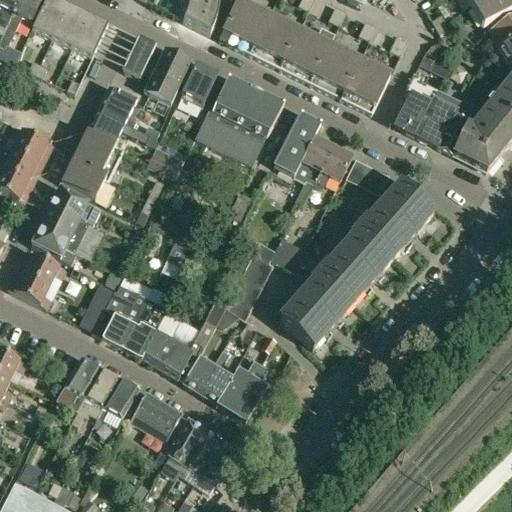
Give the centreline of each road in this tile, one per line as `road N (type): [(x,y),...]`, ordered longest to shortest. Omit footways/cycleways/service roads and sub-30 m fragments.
road 1 (tertiary): [(287,470),(510,216)]
road 2 (residential): [(287,470),(153,383),(0,303)]
road 3 (residential): [(371,143),(126,21)]
road 4 (residential): [(510,216),(371,143)]
road 5 (residential): [(0,273),(68,140)]
road 6 (residential): [(68,140),(126,21)]
